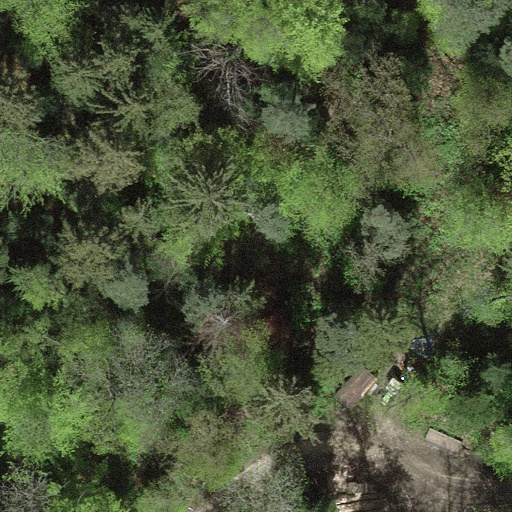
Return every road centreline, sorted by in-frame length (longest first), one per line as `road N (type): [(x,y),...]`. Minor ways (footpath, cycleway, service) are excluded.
road 1 (track): [(511,494),(438,477),(337,434),(256,470),(212,511)]
road 2 (track): [(337,434),(449,310),(511,223)]
